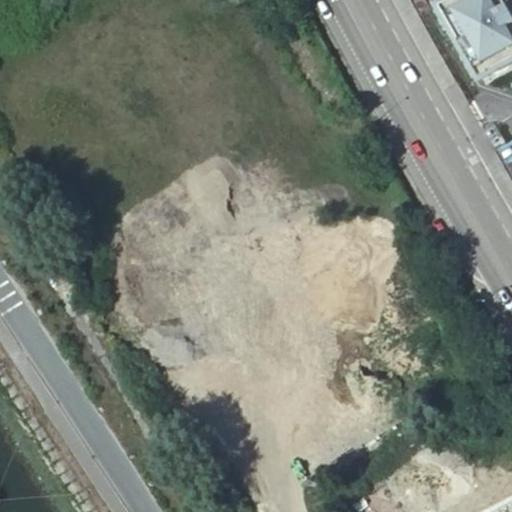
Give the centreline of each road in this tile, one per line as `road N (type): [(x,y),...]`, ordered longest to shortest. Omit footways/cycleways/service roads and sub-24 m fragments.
road 1 (primary): [(511,277),(359,0)]
road 2 (unclassified): [(0,288),(143,511)]
